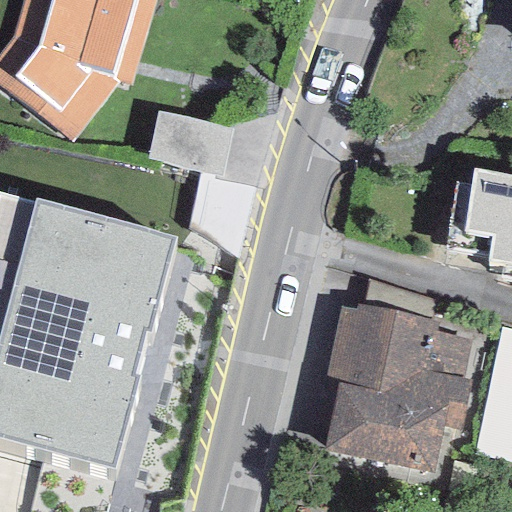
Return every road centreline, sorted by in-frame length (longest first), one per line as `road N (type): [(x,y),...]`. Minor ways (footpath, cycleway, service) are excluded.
road 1 (tertiary): [(218,511),(284,245)]
road 2 (tertiary): [(284,245),(365,0)]
road 3 (residential): [(511,310),(284,245)]
